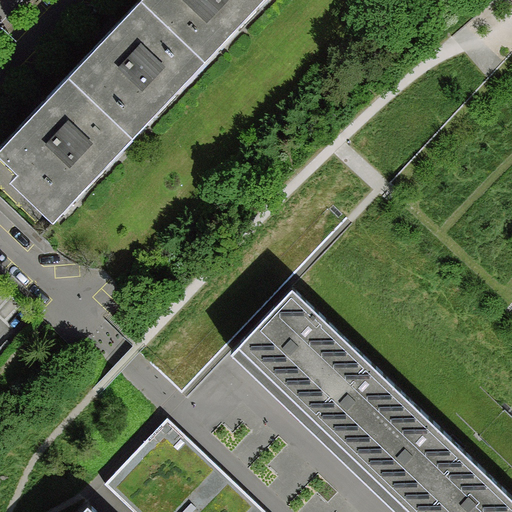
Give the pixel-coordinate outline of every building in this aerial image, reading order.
[(149,0),(147,3),(206,60),(263,0),(149,0)] [(74,79),(133,136),(206,60),(147,3),(74,79)] [(57,216),(133,136),(74,79),(2,154),(20,171),(14,176),(57,216)] [(293,286),(239,343),(298,398),(351,342),(293,286)] [(409,396),(351,342),(298,398),(355,452),(409,396)] [(298,398),(239,343),(231,351),(400,511),(417,511),(412,507),(355,452),(298,398)] [(466,451),(409,396),(355,452),(412,507),(466,451)] [(480,436),(511,466),(511,415),(506,409),(480,436)] [(107,484),(136,511),(267,511),(168,418),(107,484)] [(511,511),(511,493),(500,483),(466,451),(412,507),(417,511),(511,511)] [(511,469),(500,483),(511,493),(511,469)] [(99,511),(89,502),(79,511),(99,511)]
